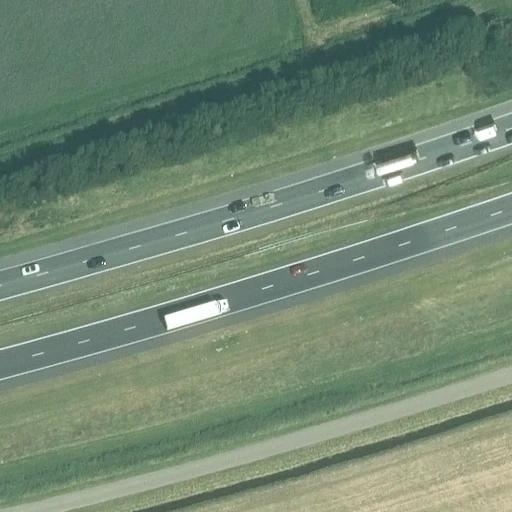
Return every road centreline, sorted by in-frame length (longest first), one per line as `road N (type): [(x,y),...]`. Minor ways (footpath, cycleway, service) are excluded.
road 1 (motorway): [(0,370),(511,211)]
road 2 (motorway): [(511,131),(0,287)]
road 3 (unclassified): [(42,511),(196,479),(511,373)]
